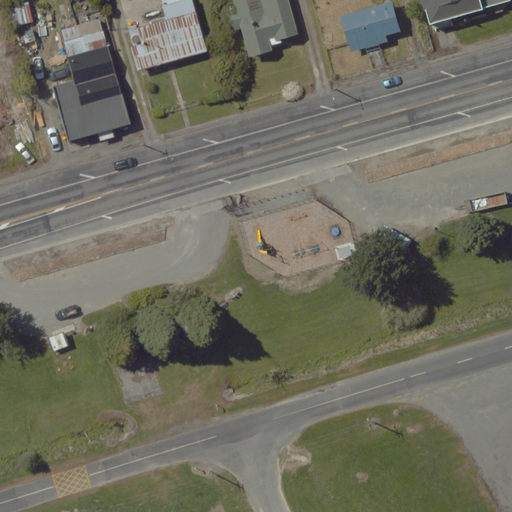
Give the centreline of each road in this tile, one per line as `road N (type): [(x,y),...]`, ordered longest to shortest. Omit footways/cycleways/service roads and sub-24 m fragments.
road 1 (primary): [(0,224),(511,79)]
road 2 (residential): [(242,427),(511,347)]
road 3 (residential): [(0,503),(242,427)]
